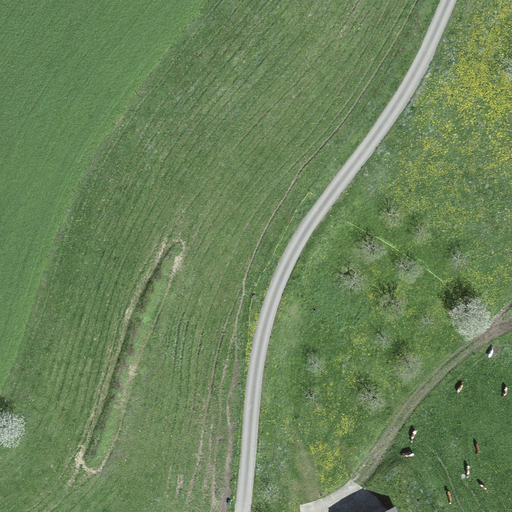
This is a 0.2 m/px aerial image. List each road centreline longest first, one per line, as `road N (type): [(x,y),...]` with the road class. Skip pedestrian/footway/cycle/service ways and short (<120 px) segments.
road 1 (unclassified): [(241,511),(260,346),(283,271),(403,99),(450,0)]
road 2 (track): [(323,511),(360,480),(435,375),(511,324)]
